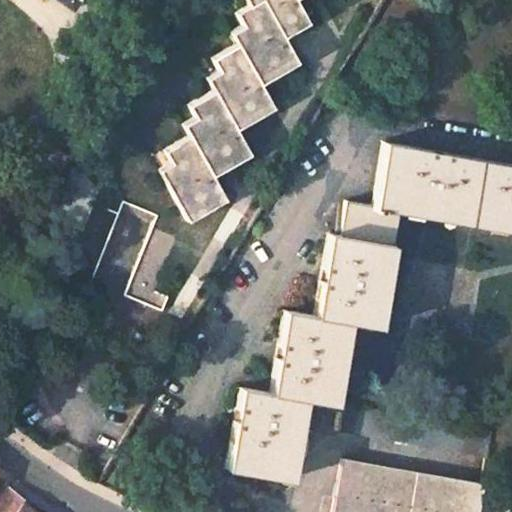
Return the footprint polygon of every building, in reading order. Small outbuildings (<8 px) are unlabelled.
[(54,0),(69,10),(75,0),(54,0)] [(252,0),(235,9),(247,36),(210,56),(222,83),(185,103),(197,129),(161,146),(173,173),(163,178),(181,218),(221,198),(208,169),(245,149),(235,127),(274,107),(261,77),(295,60),(283,35),(308,22),(297,0),(252,0)] [(511,168),(383,144),(372,209),(344,203),(337,238),(324,236),(309,316),(281,310),(265,392),(235,386),(219,468),(276,479),(290,399),(321,404),(336,322),(367,328),(382,246),(390,248),(397,207),(511,228),(511,168)] [(122,201),(95,188),(62,268),(82,279),(122,201)] [(183,232),(157,219),(117,296),(154,317),(162,301),(151,294),(183,232)] [(356,411),(351,438),(371,442),(486,465),(491,437),(356,411)] [(345,471),(337,511),(477,511),(480,500),(345,471)] [(48,511),(32,504),(5,481),(0,486),(0,511),(48,511)]
